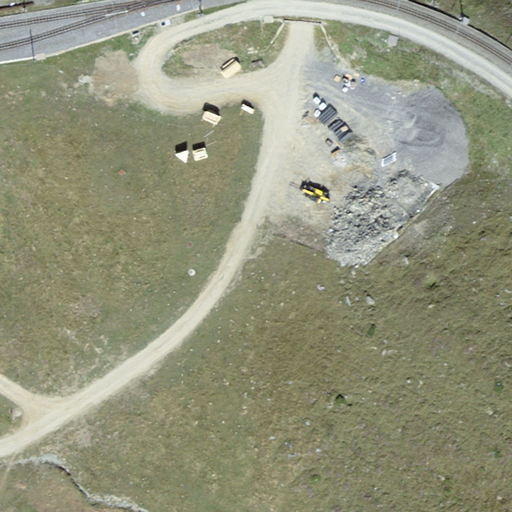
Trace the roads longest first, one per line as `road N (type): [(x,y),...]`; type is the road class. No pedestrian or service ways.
road 1 (track): [(511,88),(424,35),(326,12),(234,14),(152,43),(143,77),(165,101),(290,69)]
road 2 (track): [(0,439),(47,422),(182,330),(234,259),(303,0)]
